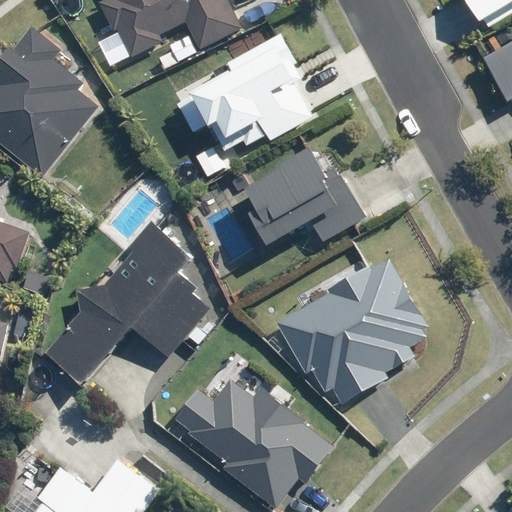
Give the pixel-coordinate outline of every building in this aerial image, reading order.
[(127,24),(141,51),(166,39),(163,32),(194,17),(188,4),(196,0),(119,0),(113,3),(124,25),(127,24)] [(511,0),(467,0),(483,25),(488,21),(492,27),(511,14),(511,0)] [(0,143),(39,176),(101,102),(81,84),(84,80),(66,65),(74,56),(34,23),(13,48),(10,46),(0,57),(0,143)] [(309,78),(280,31),(176,94),(199,131),(211,124),(228,152),(234,148),(238,155),(269,136),(273,142),(301,125),(304,130),(319,121),(297,85),(309,78)] [(481,41),(489,56),(484,58),(508,102),(511,99),(511,43),(505,47),(497,33),(481,41)] [(369,216),(337,165),(328,171),(311,143),(281,162),(285,167),(247,191),(258,209),(250,214),(271,248),(312,222),(325,243),(369,216)] [(83,387),(134,325),(170,355),(215,301),(179,271),(194,253),(154,220),(99,287),(89,278),(80,290),(90,298),(43,354),(83,387)] [(0,273),(14,278),(19,261),(24,264),(34,234),(0,221),(0,273)] [(280,322),(331,412),(422,361),(413,346),(432,335),(389,260),(280,322)] [(82,300),(68,286),(48,308),(62,321),(82,300)] [(0,369),(5,370),(10,319),(0,317),(0,369)] [(174,433),(280,511),(301,481),(308,486),(337,446),(291,412),(300,399),(252,363),(237,383),(232,379),(216,401),(198,388),(175,418),(182,423),(174,433)] [(145,511),(164,484),(132,463),(141,450),(69,402),(49,431),(37,423),(22,445),(58,469),(39,498),(45,502),(38,511),(145,511)]
